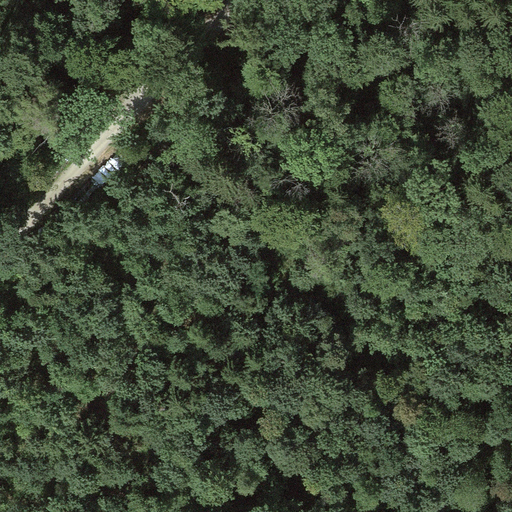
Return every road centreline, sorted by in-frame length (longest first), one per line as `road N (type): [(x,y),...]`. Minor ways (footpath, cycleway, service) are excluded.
road 1 (track): [(0,250),(238,0)]
road 2 (track): [(151,86),(133,76),(0,65)]
